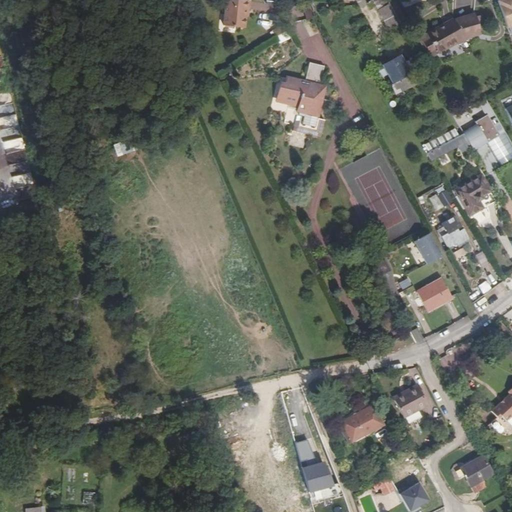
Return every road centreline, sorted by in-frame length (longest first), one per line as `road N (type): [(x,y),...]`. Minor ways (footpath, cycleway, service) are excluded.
road 1 (track): [(0,424),(130,422),(328,374)]
road 2 (residential): [(419,353),(459,427),(457,440),(431,462),(455,511)]
